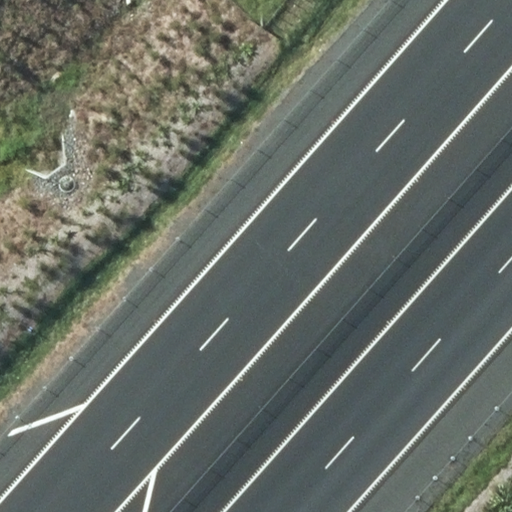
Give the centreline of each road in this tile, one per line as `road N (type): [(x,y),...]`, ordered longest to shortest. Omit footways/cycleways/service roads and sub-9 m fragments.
road 1 (motorway): [(23,511),(476,0)]
road 2 (motorway): [(511,246),(282,511)]
